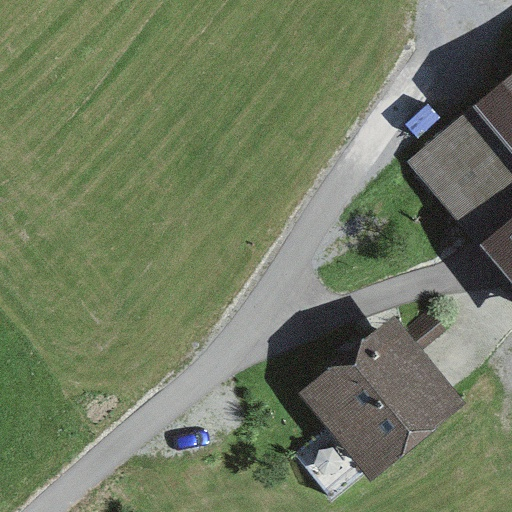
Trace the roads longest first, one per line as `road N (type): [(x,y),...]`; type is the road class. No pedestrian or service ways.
road 1 (track): [(246,335),(379,127),(488,15)]
road 2 (track): [(246,335),(456,272),(511,339)]
road 3 (track): [(45,511),(246,335)]
